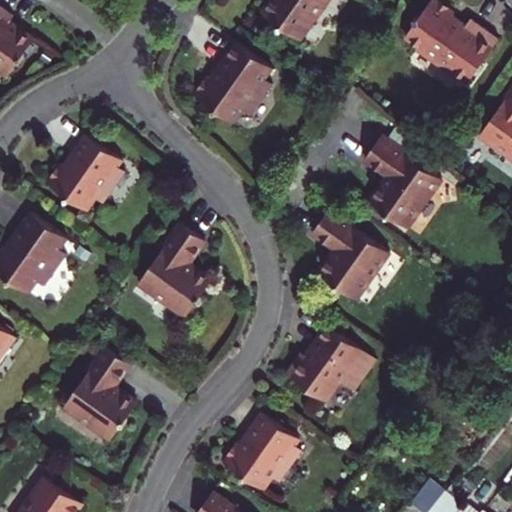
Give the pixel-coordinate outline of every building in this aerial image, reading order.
[(273,0),(267,9),(303,36),(328,0),(273,0)] [(491,32),(458,8),(433,43),(440,48),(434,56),(466,78),(471,70),(484,80),(511,41),(511,40),(494,28),(491,32)] [(11,28),(15,22),(0,10),(0,75),(9,82),(35,45),(11,28)] [(207,75),(195,92),(234,120),(243,108),(250,114),(273,83),(265,77),(270,70),(235,45),(211,78),(207,75)] [(511,90),(481,134),(511,156),(511,90)] [(59,162),(45,182),(84,209),(92,197),(100,203),(123,171),(115,166),(120,158),(85,134),(63,165),(59,162)] [(442,178),(381,134),(364,158),(388,175),(371,198),(408,224),(442,178)] [(319,270),(356,297),(391,250),(330,206),(313,230),(336,247),(319,270)] [(4,239),(0,244),(0,262),(30,285),(39,273),(47,278),(69,247),(61,241),(67,233),(32,209),(9,242),(4,239)] [(191,264),(208,240),(183,223),(140,282),(188,317),(215,280),(191,264)] [(0,359),(18,335),(0,322),(0,359)] [(379,358),(331,323),(315,344),(307,355),(302,351),(288,371),(326,399),(340,380),(355,391),(379,358)] [(110,383),(128,359),(104,341),(58,404),(82,422),(86,416),(109,434),(134,400),(110,383)] [(241,443),(229,460),(268,488),(276,476),(284,482),(306,451),(298,445),(304,438),(268,413),(245,446),(241,443)] [(46,465),(13,511),(14,511),(66,511),(82,491),(46,465)] [(428,511),(453,511),(464,500),(447,486),(427,511),(428,511)] [(246,511),(214,489),(197,511),(246,511)] [(464,500),(453,511),(481,511),(482,511),(465,498),(464,500)]
